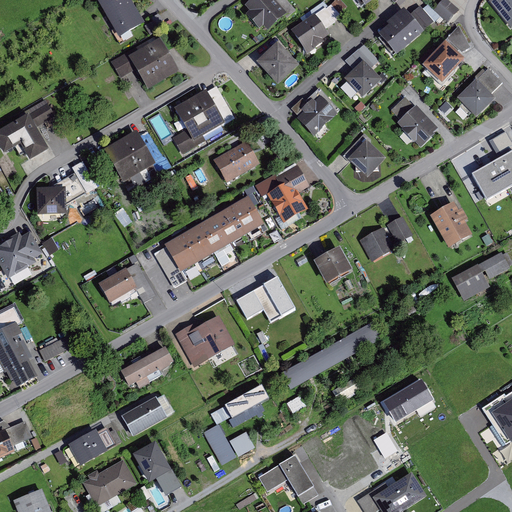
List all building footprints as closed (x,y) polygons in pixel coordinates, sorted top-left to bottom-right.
[(135,0),(106,0),(104,2),(125,40),(147,27),(150,26),(135,0)] [(288,15),(274,0),(253,0),(245,8),(269,33),(288,15)] [(378,0),(359,0),(365,9),(378,0)] [(450,23),(461,9),(449,0),(443,0),(435,10),(450,23)] [(511,0),(488,0),(511,29),(511,0)] [(396,56),(424,34),(405,10),(386,25),(389,28),(380,35),(396,56)] [(317,15),(292,32),(309,55),(333,38),(317,15)] [(160,36),(113,62),(123,80),(141,70),(152,88),(180,73),(160,36)] [(467,63),(446,43),(423,67),(444,87),(467,63)] [(279,46),(259,64),(279,87),(300,68),(279,46)] [(365,63),(346,81),(364,100),(383,82),(365,63)] [(479,81),(457,100),(476,121),(498,102),(479,81)] [(342,112),(321,90),(308,103),(305,101),(293,112),(316,136),(342,112)] [(232,127),(213,93),(182,110),(194,131),(176,141),(183,153),(232,127)] [(0,136),(0,138),(10,156),(21,150),(28,146),(37,162),(56,152),(43,127),(59,118),(50,102),(30,113),(33,118),(0,136)] [(442,134),(417,107),(398,126),(423,152),(442,134)] [(160,167),(141,135),(108,153),(127,186),(160,167)] [(387,161),(367,143),(349,162),(369,180),(387,161)] [(252,144),(219,162),(231,183),(263,166),(252,144)] [(511,155),(476,175),(490,201),(511,189),(511,155)] [(54,190),(44,191),(45,217),(74,215),(74,206),(105,190),(89,159),(84,161),(74,166),(80,176),(54,190)] [(313,188),(302,167),(281,178),(286,188),(273,195),(288,225),(312,213),(302,194),(313,188)] [(256,200),(158,255),(177,288),(275,233),(256,200)] [(456,203),(432,217),(451,250),(475,237),(456,203)] [(404,218),(361,241),(374,263),(416,240),(404,218)] [(32,230),(0,247),(0,258),(12,281),(49,261),(32,230)] [(55,239),(45,242),(48,254),(59,251),(55,239)] [(329,254),(315,262),(329,286),(355,272),(341,247),(329,254)] [(480,265),(454,278),(465,302),(492,289),(480,265)] [(146,293),(133,270),(105,286),(117,309),(146,293)] [(282,278),(262,288),(280,321),(299,311),(282,278)] [(256,292),(238,302),(250,322),(268,312),(256,292)] [(16,308),(0,315),(0,332),(18,322),(20,327),(27,325),(16,308)] [(235,346),(220,318),(201,328),(198,323),(178,333),(192,359),(206,351),(211,359),(235,346)] [(0,360),(16,390),(41,376),(18,336),(24,333),(20,327),(18,322),(0,332),(0,360)] [(379,322),(284,374),(293,390),(388,337),(379,322)] [(74,333),(41,351),(48,364),(79,348),(74,333)] [(153,355),(120,372),(130,390),(176,365),(167,347),(153,355)] [(362,376),(336,392),(343,403),(368,387),(362,376)] [(270,400),(262,386),(225,406),(225,409),(213,415),(220,426),(230,420),(233,427),(265,409),(262,404),(270,400)] [(157,399),(122,417),(134,438),(168,419),(157,399)] [(511,404),(496,416),(511,439),(511,404)] [(27,420),(0,432),(0,459),(37,443),(27,420)] [(113,424),(69,446),(71,449),(67,451),(77,467),(80,465),(81,468),(124,443),(113,424)] [(222,425),(207,433),(226,466),(240,458),(222,425)] [(234,442),(243,458),(259,448),(250,433),(234,442)] [(156,443),(133,456),(149,484),(172,471),(156,443)] [(297,456),(260,477),(270,494),(290,482),(304,505),(320,496),(297,456)] [(126,463),(85,487),(92,496),(86,499),(95,511),(110,511),(124,505),(120,497),(138,486),(126,463)] [(388,484),(360,502),(366,511),(380,511),(381,511),(404,511),(428,496),(412,472),(390,487),(388,484)] [(52,511),(43,493),(15,504),(18,511),(52,511)]
